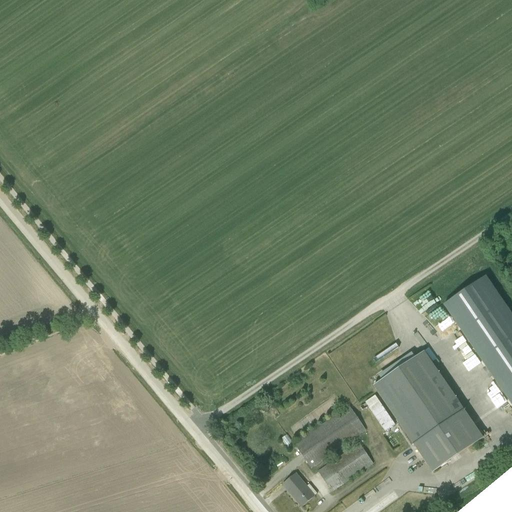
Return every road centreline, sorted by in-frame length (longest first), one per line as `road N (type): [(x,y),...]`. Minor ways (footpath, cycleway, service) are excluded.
road 1 (unclassified): [(511,215),(192,431)]
road 2 (tertiary): [(192,431),(0,198)]
